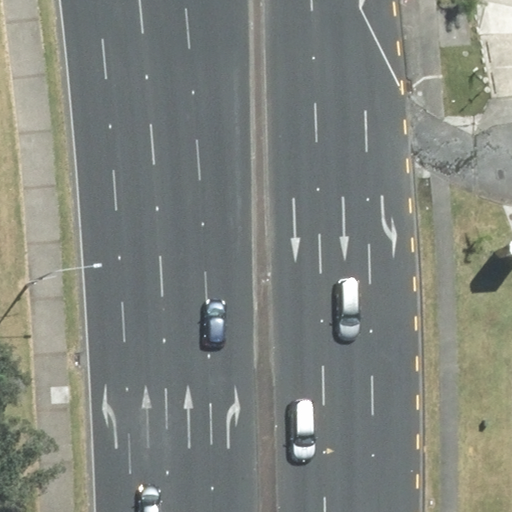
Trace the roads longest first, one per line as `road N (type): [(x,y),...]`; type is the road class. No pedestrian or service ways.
road 1 (primary): [(164,511),(142,0)]
road 2 (primary): [(314,0),(324,511)]
